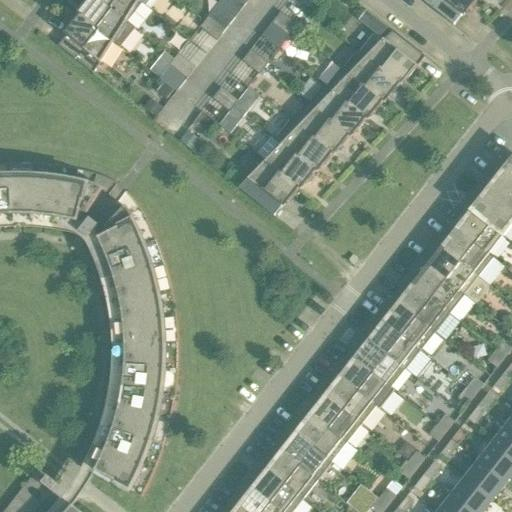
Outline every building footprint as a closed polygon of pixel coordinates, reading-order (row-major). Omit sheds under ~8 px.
[(135,29),(98,0),(88,0),(82,8),(84,9),(79,15),(120,47),(135,29)] [(139,2),(137,0),(98,0),(135,29),(135,28),(127,22),(139,2)] [(477,0),(420,0),(454,26),(467,9),(469,10),(477,0)] [(226,9),(219,3),(213,11),(220,17),(226,9)] [(298,26),(280,12),(276,18),(293,32),(298,26)] [(120,47),(79,15),(69,28),(71,30),(58,46),(93,74),(113,43),(119,48),(120,47)] [(226,30),(208,16),(204,22),(221,35),(226,30)] [(293,32),(276,18),(272,24),(289,37),(293,32)] [(221,35),(204,22),(199,28),(217,41),(221,35)] [(407,80),(425,57),(392,31),(383,40),(374,34),(360,53),(358,51),(357,51),(400,85),(405,79),(407,80)] [(268,64),(251,50),(246,56),(264,69),(268,64)] [(400,85),(357,51),(343,70),(341,68),(340,69),(383,102),(388,96),(390,98),(400,85)] [(196,68),(179,54),(174,60),(191,73),(196,68)] [(264,69),(246,56),(242,61),(259,75),(264,69)] [(191,73),(174,60),(170,65),(187,79),(191,73)] [(383,102),(340,69),(326,87),(324,86),(366,120),(371,113),(373,115),(383,102)] [(366,120),(324,86),(309,104),(307,103),(350,137),(355,131),(357,132),(366,120)] [(238,101),(221,88),(216,93),(234,107),(238,101)] [(234,107),(216,93),(212,99),(229,113),(234,107)] [(350,137),(307,103),(292,122),(290,120),(290,121),(333,154),(338,148),(340,150),(350,137)] [(333,154),(290,121),(275,140),(316,172),(321,165),(323,167),(333,154)] [(316,172),(275,140),(271,137),(256,155),(265,162),(299,189),(304,183),(306,184),(316,172)] [(299,189),(265,162),(239,189),(274,217),(287,200),(289,201),(299,189)] [(86,214),(102,189),(109,195),(118,184),(108,178),(97,173),(86,170),(74,167),(52,164),(42,163),(31,163),(21,163),(10,163),(0,163),(0,217),(11,216),(33,217),(55,219),(78,223),(80,213),(86,214)] [(511,163),(503,174),(502,174),(472,212),(503,237),(511,225),(511,163)] [(179,354),(179,343),(178,333),(177,322),(176,312),(174,301),(172,291),(170,280),(167,270),(164,260),(161,250),(157,240),(153,229),(148,219),(142,209),(135,199),(127,191),(118,201),(125,207),(105,228),(104,228),(107,234),(98,239),(107,260),(114,281),(120,302),(123,323),(125,345),(125,367),(123,389),(119,410),(113,431),(105,452),(95,472),(112,481),(129,491),(142,498),(147,488),(152,478),(156,468),(160,458),(164,448),(167,438),(169,428),(172,417),(174,407),(176,397),(177,386),(178,375),(179,365),(179,354)] [(503,237),(472,212),(457,231),(493,259),(493,258),(489,254),(503,237)] [(88,240),(98,227),(89,220),(79,233),(88,240)] [(493,259),(457,231),(442,249),(478,278),(493,259)] [(478,278),(442,249),(428,268),(464,296),(478,278)] [(464,296),(428,268),(413,286),(449,315),(464,296)] [(449,315),(413,286),(399,305),(434,333),(449,315)] [(434,333),(399,305),(384,323),(420,352),(434,333)] [(420,352),(384,323),(369,342),(405,370),(420,352)] [(505,358),(511,349),(511,347),(504,341),(496,351),(505,358)] [(405,370),(369,342),(355,361),(391,389),(405,370)] [(497,369),(505,358),(496,351),(488,361),(497,369)] [(391,389),(355,361),(340,379),(376,407),(377,406),(372,403),(385,386),(390,389),(391,389)] [(501,391),(511,378),(504,373),(494,386),(501,391)] [(475,396),(484,385),(474,378),(466,388),(475,396)] [(376,407),(340,379),(326,398),(361,426),(376,407)] [(468,406),(475,396),(466,388),(458,398),(468,406)] [(485,412),(495,399),(488,394),(478,407),(485,412)] [(361,426),(326,398),(311,416),(347,444),(361,426)] [(474,425),(485,412),(478,407),(468,420),(474,425)] [(446,433),(454,422),(445,415),(437,425),(446,433)] [(347,444),(311,416),(296,435),(332,463),(342,471),(357,452),(347,444)] [(438,443),(446,433),(437,425),(429,436),(438,443)] [(511,433),(504,427),(490,444),(511,461),(511,433)] [(457,447),(468,434),(461,428),(451,441),(457,447)] [(332,463),(296,435),(282,453),(318,481),(332,463)] [(448,459),(457,447),(451,441),(441,454),(448,459)] [(511,477),(511,461),(490,444),(476,462),(506,485),(511,477)] [(417,470),(425,459),(416,452),(408,462),(417,470)] [(318,481),(282,453),(267,472),(303,500),(318,481)] [(409,480),(417,470),(408,462),(400,473),(409,480)] [(431,480),(441,468),(434,462),(424,475),(431,480)] [(493,502),(506,485),(476,462),(463,478),(493,502)] [(78,511),(53,492),(58,486),(38,470),(37,470),(38,471),(33,477),(4,511),(34,511),(39,507),(44,511),(78,511)] [(303,500),(267,472),(252,490),(280,511),(285,511),(298,497),(302,501),(303,500)] [(421,493),(431,480),(424,475),(414,488),(421,493)] [(484,511),(493,502),(463,478),(450,495),(470,511),(484,511)] [(396,496),(387,489),(379,500),(388,507),(396,496)] [(280,511),(252,490),(238,509),(241,511),(280,511)] [(470,511),(450,495),(436,511),(470,511)] [(400,511),(405,511),(414,502),(407,496),(397,509),(400,511)] [(383,511),(388,507),(379,500),(371,510),(373,511),(383,511)]
